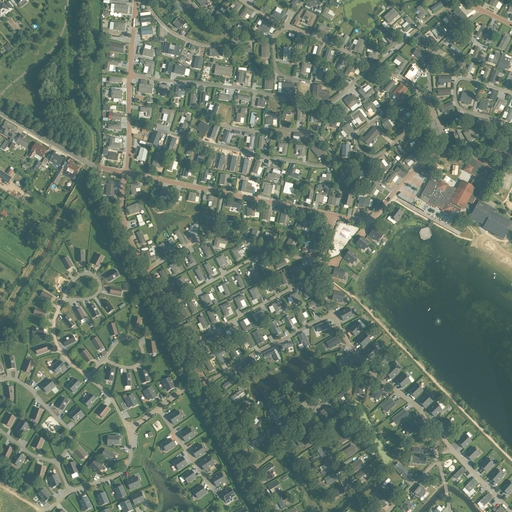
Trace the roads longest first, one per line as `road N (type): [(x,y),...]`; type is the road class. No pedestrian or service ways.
road 1 (unclassified): [(125,173),(127,234),(205,372)]
road 2 (unclassified): [(511,149),(443,151),(369,220),(328,213)]
road 3 (unclassified): [(328,213),(125,173)]
road 4 (unclassified): [(136,0),(125,173)]
road 5 (unclassified): [(328,213),(325,296),(365,365)]
road 6 (unclassified): [(511,130),(455,100),(463,78),(506,91)]
road 7 (residential): [(57,462),(70,444),(66,426),(25,385),(0,380)]
